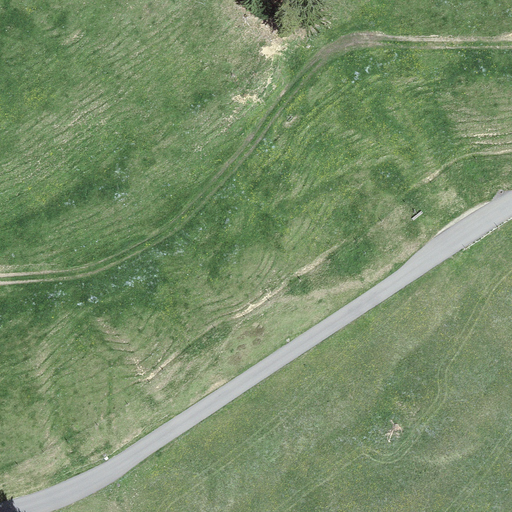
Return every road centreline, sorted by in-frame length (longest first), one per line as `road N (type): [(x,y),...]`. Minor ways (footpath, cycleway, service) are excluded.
road 1 (track): [(0,278),(80,271),(151,240),(201,198),(294,87),(340,46),(511,41)]
road 2 (unclassified): [(511,206),(116,468),(14,511)]
